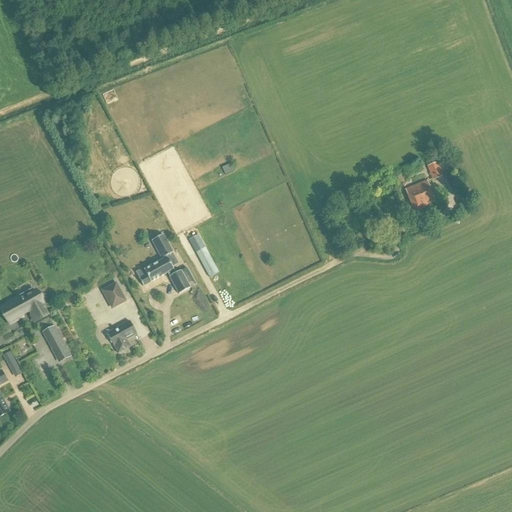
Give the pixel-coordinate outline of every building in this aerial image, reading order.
[(426,167),(432,181),(443,177),(443,176),(452,172),(447,159),(426,167)] [(424,209),(423,207),(436,202),(427,181),(405,190),(414,213),(424,209)] [(157,261),(136,272),(144,287),(168,274),(179,294),(190,287),(181,271),(175,274),(171,268),(178,264),(172,253),(173,252),(164,235),(151,242),(162,260),(158,262),(157,261)] [(207,246),(199,250),(212,278),(221,274),(207,246)] [(188,251),(200,276),(207,273),(194,248),(188,251)] [(116,282),(101,291),(112,310),(127,302),(116,282)] [(45,312),(33,289),(3,305),(7,313),(6,313),(11,323),(22,318),(20,314),(28,309),(33,319),(45,312)] [(130,347),(126,340),(136,335),(129,322),(107,334),(118,354),(130,347)] [(59,363),(72,356),(55,326),(42,333),(59,363)] [(22,374),(10,352),(3,356),(15,378),(22,374)] [(43,367),(48,377),(54,374),(50,364),(43,367)] [(0,419),(0,417),(9,412),(0,395),(0,421),(1,421),(0,419)]
